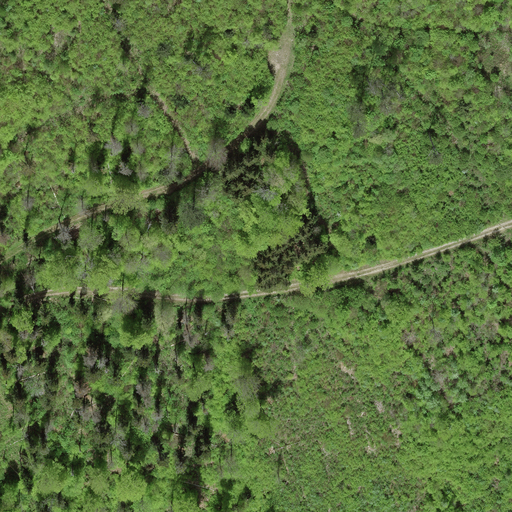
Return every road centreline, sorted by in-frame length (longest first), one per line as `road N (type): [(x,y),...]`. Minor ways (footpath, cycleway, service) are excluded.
road 1 (track): [(511,222),(302,287),(193,297),(50,289),(0,305)]
road 2 (track): [(289,0),(283,76),(236,143),(183,179),(86,213),(0,260)]
road 3 (track): [(511,25),(411,23),(333,0)]
